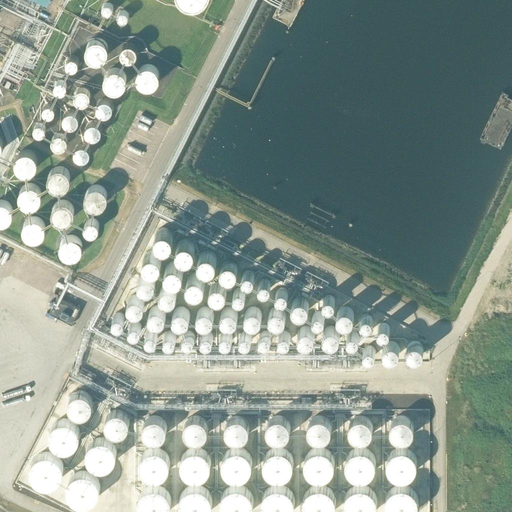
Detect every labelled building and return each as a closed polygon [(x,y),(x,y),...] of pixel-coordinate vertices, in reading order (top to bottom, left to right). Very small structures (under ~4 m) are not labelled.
[(114,9),(114,8),(113,7),(113,6),(112,5),(111,5),(111,4),(109,4),(108,4),(106,4),(105,4),(105,5),(104,6),(103,7),(103,8),(103,9),(103,10),(103,11),(104,12),(104,13),(105,14),(106,14),(107,15),(108,15),(109,15),(110,14),(111,14),(112,13),(113,13),(113,12),(114,10),(114,9)] [(129,17),(129,16),(129,15),(128,14),(128,13),(127,12),(126,12),(125,12),(124,11),(123,11),(122,12),(121,12),(120,13),(119,13),(119,14),(118,16),(118,17),(118,18),(118,19),(119,20),(119,21),(120,22),(121,22),(123,22),(123,23),(124,22),(126,22),(127,21),(128,20),(129,19),(129,18),(129,17)] [(89,44),(88,45),(88,46),(88,47),(87,48),(87,49),(87,50),(87,51),(87,52),(88,53),(88,54),(89,55),(89,56),(90,56),(91,57),(91,58),(92,59),(93,59),(94,60),(95,60),(96,60),(97,60),(98,60),(99,60),(100,60),(101,60),(102,59),(104,58),(105,58),(106,57),(107,56),(107,55),(108,54),(108,53),(108,52),(109,51),(109,50),(109,49),(109,48),(109,47),(108,46),(108,45),(107,44),(107,43),(106,42),(105,42),(105,41),(104,40),(103,40),(102,39),(101,39),(100,39),(99,39),(98,39),(97,39),(96,39),(95,39),(94,40),(93,40),(92,41),(91,41),(90,42),(90,43),(89,44)] [(127,43),(126,44),(124,45),(123,46),(123,48),(122,49),(122,51),(122,53),(122,54),(123,55),(124,57),(125,58),(127,59),(128,59),(130,59),(131,59),(133,59),(134,58),(136,57),(137,56),(138,55),(138,53),(138,51),(138,50),(138,48),(137,47),(136,45),(135,44),(133,44),(132,43),(130,43),(129,43),(127,43)] [(80,61),(79,60),(79,59),(78,57),(77,56),(76,56),(75,55),(73,55),(72,56),(71,56),(70,57),(69,58),(68,59),(68,60),(68,61),(68,63),(68,64),(69,65),(70,66),(71,67),(73,67),(74,67),(75,67),(77,66),(78,66),(79,64),(79,63),(80,62),(80,61)] [(142,68),(141,68),(140,69),(140,70),(139,71),(139,72),(139,73),(139,74),(139,75),(139,77),(139,78),(139,79),(139,80),(140,81),(140,82),(141,83),(142,83),(143,84),(144,85),(145,86),(147,86),(148,86),(150,87),(151,87),(152,86),(153,86),(154,86),(155,85),(156,85),(157,84),(159,82),(159,81),(160,80),(160,79),(161,79),(161,77),(161,76),(161,75),(161,74),(161,73),(160,72),(160,71),(160,70),(159,69),(158,68),(158,67),(157,67),(156,66),(155,65),(154,65),(152,64),(151,64),(150,64),(149,64),(148,64),(146,65),(145,65),(144,66),(143,67),(142,68)] [(109,71),(108,72),(107,72),(107,73),(106,74),(106,75),(106,76),(106,77),(105,78),(105,80),(106,81),(106,82),(106,83),(106,84),(107,85),(107,86),(108,86),(109,87),(110,88),(111,89),(112,89),(113,90),(115,90),(117,90),(118,90),(119,90),(120,90),(121,89),(122,89),(123,88),(124,88),(125,87),(125,86),(126,85),(126,84),(127,83),(127,82),(128,81),(128,80),(128,79),(128,78),(127,77),(127,75),(126,74),(126,73),(125,72),(124,71),(123,70),(122,70),(121,69),(120,69),(119,68),(118,68),(117,68),(116,68),(115,68),(114,68),(113,69),(112,69),(111,69),(110,70),(109,71)] [(68,85),(68,84),(67,83),(66,81),(65,80),(64,80),(63,79),(62,79),(60,80),(59,80),(58,81),(57,82),(56,83),(56,85),(56,86),(57,88),(58,89),(59,90),(60,91),(61,91),(62,91),(64,91),(65,90),(66,89),(67,88),(68,87),(68,86),(68,85)] [(91,95),(91,93),(90,92),(89,90),(88,89),(87,88),(86,88),(84,87),(83,87),(81,87),(80,88),(78,89),(77,90),(76,91),(76,92),(75,94),(75,95),(75,96),(76,98),(77,99),(78,101),(79,102),(80,102),(82,103),(83,103),(85,103),(86,102),(88,101),(89,100),(90,99),(90,97),(91,96),(91,95)] [(113,107),(113,106),(113,104),(113,103),(112,101),(111,100),(110,99),(108,98),(107,98),(105,98),(103,98),(102,99),(101,99),(99,101),(99,102),(98,103),(97,105),(97,106),(98,107),(98,109),(99,110),(100,112),(101,113),(103,113),(104,114),(106,114),(107,114),(109,113),(110,112),(111,111),(112,110),(113,108),(113,107)] [(56,109),(56,108),(55,107),(55,106),(54,104),(53,103),(52,103),(51,102),(49,102),(48,103),(47,103),(46,104),(45,105),(44,106),(44,107),(44,108),(44,110),(44,111),(45,112),(46,113),(47,114),(49,114),(50,114),(51,114),(53,114),(54,113),(55,112),(55,110),(56,109)] [(79,118),(80,118),(79,116),(79,115),(78,113),(77,112),(76,111),(74,110),(73,110),(71,110),(70,110),(68,111),(67,111),(66,113),(65,114),(64,115),(64,117),(64,118),(64,119),(65,121),(65,122),(66,123),(68,124),(69,125),(71,125),(72,125),(74,125),(75,125),(76,124),(78,123),(79,121),(79,120),(79,118)] [(46,127),(46,126),(46,124),(45,123),(44,122),(43,122),(41,121),(40,121),(39,121),(37,122),(36,123),(35,124),(35,125),(34,126),(34,127),(34,129),(35,130),(35,131),(36,132),(38,133),(39,133),(40,133),(42,133),(43,133),(44,132),(45,131),(46,130),(46,128),(46,127)] [(102,129),(102,128),(102,126),(101,125),(100,124),(99,123),(97,122),(96,122),(94,121),(93,122),(91,122),(90,123),(89,124),(88,125),(87,127),(87,128),(87,129),(87,131),(87,132),(88,134),(89,135),(90,136),(92,137),(93,137),(95,137),(96,137),(98,136),(99,135),(100,134),(101,133),(102,132),(102,130),(102,129)] [(68,140),(68,138),(68,137),(67,135),(66,134),(65,133),(63,132),(62,132),(60,132),(58,132),(57,133),(56,134),(55,135),(54,136),(53,137),(53,139),(53,140),(53,141),(53,143),(54,144),(55,145),(56,146),(58,147),(59,147),(61,147),(63,147),(64,146),(65,146),(66,144),(67,143),(68,142),(68,140)] [(91,152),(91,151),(90,149),(90,148),(89,147),(88,145),(87,144),(86,144),(84,143),(82,143),(81,143),(79,144),(78,145),(77,146),(76,147),(75,149),(75,150),(75,151),(75,153),(76,154),(76,155),(77,157),(79,158),(80,158),(82,159),(83,159),(85,159),(86,158),(88,157),(89,156),(90,155),(90,153),(91,152)] [(36,154),(35,153),(33,151),(31,151),(30,150),(28,150),(26,150),(24,150),(22,151),(21,152),(19,153),(18,155),(17,156),(16,158),(16,160),(16,161),(16,163),(17,165),(17,166),(18,168),(20,169),(21,170),(23,171),(25,172),(27,172),(28,172),(30,172),(32,171),(34,170),(35,169),(36,167),(37,166),(38,164),(38,162),(38,161),(38,159),(38,157),(37,155),(36,154)] [(42,196),(43,195),(42,193),(42,191),(41,189),(40,188),(39,186),(37,185),(36,184),(34,184),(32,183),(30,183),(28,184),(26,184),(25,185),(23,187),(22,188),(21,190),(20,192),(20,193),(20,195),(20,196),(21,198),(21,200),(22,202),(24,203),(25,204),(27,205),(29,206),(31,206),(33,206),(34,205),(36,205),(38,204),(39,203),(40,201),(41,199),(42,198),(42,196)] [(108,196),(108,194),(107,192),(107,190),(106,189),(104,187),(103,186),(101,185),(99,185),(97,184),(95,184),(94,185),(92,185),(90,186),(89,188),(87,189),(86,191),(86,192),(85,194),(85,196),(85,198),(86,199),(87,201),(88,203),(89,204),(91,205),(92,206),(94,207),(96,207),(98,207),(100,207),(101,206),(103,205),(105,204),(106,202),(107,201),(108,199),(108,197),(108,196)] [(14,212),(14,210),(13,208),(13,206),(12,205),(10,203),(9,202),(7,201),(5,201),(3,200),(1,200),(0,200),(0,222),(2,223),(4,223),(6,223),(7,222),(9,221),(10,220),(12,218),(13,217),(13,215),(14,213),(14,212)] [(46,229),(46,228),(46,226),(45,224),(44,222),(43,220),(42,219),(40,218),(39,217),(37,216),(35,216),(33,216),(31,217),(30,217),(28,218),(26,220),(25,221),(24,223),(24,224),(23,226),(23,227),(23,229),(24,231),(25,233),(26,235),(27,236),(28,237),(30,238),(32,239),(34,239),(36,239),(38,238),(39,238),(41,237),(42,235),(44,234),(45,232),(45,231),(46,229)] [(100,227),(100,225),(100,224),(100,222),(99,221),(98,220),(97,219),(95,218),(94,218),(92,218),(91,218),(89,219),(88,220),(87,221),(86,222),(86,224),(86,225),(86,227),(86,228),(87,229),(88,230),(89,231),(91,232),(92,232),(94,232),(95,232),(97,231),(98,230),(99,229),(100,228),(100,227)] [(172,238),(172,236),(172,234),(171,232),(170,231),(169,229),(167,228),(166,227),(164,227),(162,227),(160,227),(158,228),(157,229),(156,231),(155,232),(154,234),(154,236),(154,238),(155,240),(156,241),(157,243),(158,244),(160,245),(162,245),(164,245),(166,245),(167,244),(169,243),(170,241),(171,240),(172,238)] [(83,246),(83,244),(82,243),(81,241),(80,239),(79,238),(78,237),(76,236),(74,235),(72,235),(70,235),(68,236),(67,236),(65,237),(64,239),(63,240),(62,242),(61,243),(61,245),(61,246),(61,248),(61,250),(62,252),(63,253),(64,255),(66,256),(68,257),(69,257),(71,257),(73,257),(75,257),(77,256),(78,255),(80,254),(81,252),(82,251),(82,249),(83,247),(83,246)] [(194,250),(194,248),(194,246),(193,244),(192,242),(191,241),(189,240),(187,239),(186,239),(184,239),(182,239),(180,240),(179,241),(177,242),(176,244),(176,246),(176,248),(176,250),(176,251),(177,253),(179,254),(180,256),(182,256),(184,257),(186,257),(188,256),(189,256),(191,254),(192,253),(193,251),(194,250)] [(160,261),(160,259),(160,257),(159,255),(158,253),(157,252),(155,251),(154,250),(152,250),(150,250),(148,250),(146,251),(145,252),(144,253),(143,255),(142,257),(142,259),(142,261),(143,262),(144,264),(145,265),(146,267),(148,267),(150,268),(152,268),(154,267),(155,267),(157,265),(158,264),(159,262),(160,261)] [(215,260),(215,259),(215,257),(214,255),(213,253),(212,252),(211,251),(209,250),(207,250),(205,250),(203,250),(202,251),(200,252),(199,253),(198,255),(197,257),(197,259),(197,260),(198,262),(199,264),(200,265),(202,266),(203,267),(205,268),(207,268),(209,267),(211,266),(212,265),(213,264),(214,262),(215,260)] [(182,272),(182,270),(182,268),(181,267),(180,265),(179,264),(178,262),(176,262),(174,261),(172,261),(170,262),(168,262),(167,264),(166,265),(165,267),(164,268),(164,270),(164,272),(165,274),(166,276),(167,277),(168,278),(170,279),(172,279),(174,279),(176,279),(178,278),(179,277),(180,276),(181,274),(182,272)] [(239,274),(239,272),(239,270),(238,268),(237,266),(236,265),(235,264),(233,263),(231,263),(229,263),(227,263),(226,264),(224,265),(223,267),(222,268),(221,270),(221,272),(221,274),(222,276),(223,277),(224,279),(226,280),(227,280),(229,281),(231,281),(233,280),(235,280),(236,279),(237,277),(238,276),(239,274)] [(255,278),(255,277),(255,276),(255,274),(254,273),(253,272),(252,272),(251,271),(250,271),(249,271),(247,271),(246,272),(245,272),(244,273),(244,274),(243,276),(243,277),(243,278),(244,279),(244,280),(245,281),(246,282),(247,282),(249,283),(250,283),(251,282),(252,282),(253,281),(254,280),(255,279),(255,278)] [(203,283),(203,281),(203,280),(203,278),(202,276),(200,275),(199,274),(197,273),(195,272),(193,272),(192,273),(190,274),(188,275),(187,276),(186,278),(185,280),(185,281),(185,283),(186,285),(187,287),(188,288),(190,289),(192,290),(193,290),(195,291),(197,290),(199,289),(200,288),(202,287),(203,285),(203,283)] [(156,284),(156,283),(156,281),(155,280),(154,278),(153,277),(152,276),(151,276),(149,275),(148,275),(146,276),(145,276),(143,277),(142,278),(142,280),(141,281),(141,283),(141,284),(142,286),(142,287),(143,288),(145,289),(146,290),(148,290),(149,290),(151,290),(152,289),(153,288),(154,287),(155,286),(156,284)] [(271,286),(272,285),(272,283),(271,282),(270,281),(270,280),(269,279),(268,279),(266,279),(265,279),(264,279),(263,279),(262,280),(261,281),(260,282),(260,283),(260,284),(260,286),(260,287),(261,288),(262,289),(263,290),(264,290),(265,290),(266,290),(268,290),(269,290),(270,289),(271,288),(271,287),(271,286)] [(228,295),(228,293),(228,291),(227,289),(226,288),(225,286),(223,285),(222,285),(220,284),(218,284),(216,285),(214,285),(213,286),(212,288),(211,289),(210,291),(210,293),(210,295),(211,297),(212,298),(213,300),(214,301),(216,302),(218,302),(220,302),(222,302),(223,301),(225,300),(226,299),(227,297),(228,295)] [(176,295),(177,293),(177,292),(176,290),(175,289),(174,288),(173,287),(171,286),(170,286),(168,286),(167,286),(165,287),(164,288),(163,289),(162,290),(162,292),(162,293),(162,295),(162,296),(163,298),(164,299),(165,300),(167,301),(168,301),(170,301),(171,301),(173,300),(174,299),(175,298),(176,296),(176,295)] [(246,295),(246,294),(246,293),(246,292),(245,291),(244,290),(243,289),(242,288),(241,288),(240,288),(238,288),(237,289),(236,290),(236,291),(235,292),(235,293),(234,294),(235,295),(235,296),(236,297),(236,298),(237,299),(238,300),(240,300),(241,300),(242,300),(243,299),(244,298),(245,297),(246,296),(246,295)] [(289,295),(289,294),(289,293),(288,291),(288,290),(287,289),(286,289),(285,288),(283,288),(282,288),(281,288),(280,289),(279,289),(278,290),(277,291),(277,293),(277,294),(277,295),(277,296),(278,297),(279,298),(280,299),(281,299),(282,300),(283,300),(285,299),(286,299),(287,298),(288,297),(288,296),(289,295)] [(143,305),(143,303),(143,302),(143,300),(142,299),(141,298),(140,297),(138,296),(137,296),(135,296),(134,296),(132,297),(131,298),(130,299),(129,300),(129,302),(128,303),(129,305),(129,306),(130,308),(131,309),(132,310),(134,310),(135,311),(137,311),(138,310),(140,310),(141,309),(142,308),(143,306),(143,305)] [(336,303),(336,302),(336,300),(335,299),(335,298),(334,297),(333,297),(332,296),(331,296),(329,296),(328,296),(327,297),(326,297),(325,298),(325,299),(324,300),(324,302),(324,303),(325,304),(325,305),(326,306),(327,307),(328,307),(329,307),(331,307),(332,307),(333,307),(334,306),(335,305),(335,304),(336,303)] [(81,309),(58,298),(50,313),(73,325),(81,309)] [(309,307),(309,305),(309,304),(308,302),(307,301),(306,300),(305,299),(304,298),(302,298),(301,298),(299,298),(298,299),(296,300),(295,301),(295,302),(294,304),(294,305),(294,307),(295,308),(295,310),(296,311),(298,312),(299,312),(301,313),(302,313),(304,312),(305,312),(306,311),(308,310),(308,308),(309,307)] [(165,316),(165,314),(165,313),(165,311),(164,310),(163,309),(162,308),(160,307),(159,307),(157,307),(155,307),(154,308),(153,309),(152,310),(151,311),(150,313),(150,314),(150,316),(151,317),(152,319),(153,320),(154,321),(156,322),(157,322),(159,322),(160,322),(162,321),(163,320),(164,319),(165,317),(165,316)] [(261,317),(261,315),(261,313),(261,312),(260,311),(259,309),(258,308),(256,308),(255,307),(253,308),(252,308),(250,308),(249,309),(248,311),(247,312),(247,313),(246,315),(247,317),(247,318),(248,319),(249,321),(250,322),(252,322),(253,322),(255,322),(256,322),(258,321),(259,321),(260,319),(261,318),(261,317)] [(286,316),(286,315),(286,313),(285,312),(284,310),(283,309),(282,308),(281,308),(279,307),(278,307),(276,308),(275,308),(273,309),(272,311),(271,312),(271,313),(271,315),(271,316),(271,318),(272,319),(273,321),(275,321),(276,322),(278,322),(279,322),(281,322),(282,321),(283,320),(284,319),(285,318),(286,316)] [(189,317),(189,316),(189,314),(188,313),(188,311),(187,310),(185,309),(184,309),(182,308),(181,308),(179,309),(178,309),(176,310),(175,311),(175,313),(174,314),(174,316),(174,317),(175,319),(175,320),(176,321),(178,322),(179,323),(181,323),(182,323),(184,323),(185,322),(187,321),(188,320),(188,319),(189,317)] [(213,317),(213,315),(213,314),(212,312),(212,311),(211,310),(209,309),(208,308),(206,308),(205,308),(203,308),(202,309),(201,310),(199,311),(199,312),(198,314),(198,315),(198,317),(199,318),(199,320),(201,321),(202,322),(203,323),(205,323),(206,323),(208,323),(209,322),(211,321),(212,320),(212,318),(213,317)] [(237,317),(237,316),(237,314),(237,313),(236,311),(235,310),(233,309),(232,309),(230,308),(229,308),(227,309),(226,309),(225,310),(224,311),(223,313),(222,314),(222,316),(222,317),(223,319),(224,320),(225,321),(226,322),(227,323),(229,323),(230,323),(232,323),(233,322),(235,321),(236,320),(237,319),(237,317)] [(354,317),(354,315),(354,314),(354,312),(353,311),(352,310),(351,309),(349,308),(348,308),(346,308),(345,308),(343,309),(342,310),(341,311),(340,312),(339,314),(339,315),(339,317),(340,318),(341,320),(342,321),(343,322),(345,322),(346,323),(348,323),(349,322),(351,322),(352,321),(353,320),(354,318),(354,317)] [(325,319),(326,318),(326,317),(325,315),(324,314),(324,313),(323,313),(321,312),(320,312),(319,312),(318,312),(317,313),(316,313),(315,314),(314,315),(314,317),(314,318),(314,319),(314,320),(315,321),(316,322),(317,323),(318,323),(319,324),(320,324),(321,323),(323,323),(324,322),(324,321),(325,320),(325,319)] [(125,320),(125,319),(125,318),(124,316),(124,315),(123,314),(122,314),(121,313),(119,313),(118,313),(117,313),(116,314),(115,314),(114,315),(113,316),(113,318),(113,319),(113,320),(113,321),(114,322),(115,323),(116,324),(117,324),(118,325),(119,325),(121,324),(122,324),(123,323),(124,322),(124,321),(125,320)] [(374,321),(374,320),(374,319),(373,317),(373,316),(372,315),(371,315),(370,314),(368,314),(367,314),(366,314),(365,315),(364,315),(363,316),(362,317),(362,319),(362,320),(362,321),(362,322),(363,323),(364,324),(365,325),(366,325),(367,326),(368,326),(370,325),(371,325),(372,324),(373,323),(373,322),(374,321)] [(141,329),(142,328),(142,326),(141,325),(140,324),(140,323),(139,323),(138,322),(136,322),(135,322),(134,322),(133,323),(132,323),(131,324),(130,325),(130,326),(130,328),(130,329),(130,330),(131,331),(132,332),(133,333),(134,333),(135,333),(136,333),(138,333),(139,333),(140,332),(140,331),(141,330),(141,329)] [(391,330),(391,329),(391,328),(391,327),(390,326),(389,325),(388,324),(387,324),(386,323),(385,323),(383,324),(382,324),(381,325),(380,326),(380,327),(380,328),(379,329),(380,330),(380,332),(381,333),(381,334),(382,334),(383,335),(385,335),(386,335),(387,335),(388,334),(389,334),(390,333),(391,332),(391,330)] [(314,336),(314,335),(314,333),(314,332),(313,330),(312,329),(311,328),(309,328),(308,327),(306,327),(305,328),(303,328),(302,329),(301,330),(300,332),(300,333),(299,335),(300,336),(300,338),(301,339),(302,340),(303,341),(305,342),(306,342),(308,342),(309,342),(311,341),(312,340),(313,339),(314,338),(314,336)] [(340,337),(340,335),(340,334),(339,332),(338,331),(337,330),(336,329),(335,328),(333,328),(332,328),(330,328),(329,329),(327,330),(326,331),(325,332),(325,334),(325,335),(325,337),(325,338),(326,340),(327,341),(329,342),(330,343),(332,343),(333,343),(335,343),(336,342),(337,341),(338,340),(339,338),(340,337)] [(158,337),(158,336),(158,335),(158,334),(157,333),(156,332),(155,331),(154,330),(153,330),(152,330),(150,330),(149,331),(148,332),(147,333),(147,334),(146,335),(146,336),(146,337),(147,338),(147,340),(148,340),(149,341),(150,342),(152,342),(153,342),(154,342),(155,341),(156,340),(157,340),(158,338),(158,337)] [(176,338),(176,337),(176,336),(176,335),(175,334),(174,333),(173,332),(172,331),(171,331),(170,331),(169,331),(168,332),(167,333),(166,334),(165,335),(165,336),(165,337),(165,338),(165,339),(166,341),(167,341),(168,342),(169,343),(170,343),(171,343),(172,343),(173,342),(174,341),(175,341),(176,339),(176,338)] [(195,338),(195,337),(195,336),(195,335),(194,334),(193,333),(192,332),(191,332),(190,331),(189,331),(187,332),(186,332),(185,333),(185,334),(184,335),(184,336),(183,337),(184,338),(184,340),(185,341),(185,342),(186,342),(187,343),(189,343),(190,343),(191,343),(192,342),(193,342),(194,341),(195,340),(195,338)] [(214,338),(214,337),(214,336),(214,335),(213,333),(212,333),(211,332),(210,331),(209,331),(208,331),(206,331),(205,332),(204,333),(203,333),(203,335),(202,336),(202,337),(202,338),(203,339),(203,340),(204,341),(205,342),(206,343),(208,343),(209,343),(210,343),(211,342),(212,341),(213,340),(214,339),(214,338)] [(233,338),(233,337),(233,336),(233,335),(232,334),(231,333),(230,332),(229,332),(228,331),(227,331),(225,332),(224,332),(223,333),(222,334),(222,335),(221,336),(221,337),(221,338),(222,340),(222,341),(223,341),(224,342),(225,343),(227,343),(228,343),(229,343),(230,342),(231,341),(232,341),(233,340),(233,338)] [(252,338),(253,337),(253,336),(252,335),(251,333),(250,332),(249,331),(247,331),(246,331),(245,331),(244,332),(243,333),(242,333),(241,335),(241,336),(241,337),(241,338),(241,339),(242,340),(243,341),(244,342),(245,343),(246,343),(247,343),(249,343),(250,342),(251,341),(251,340),(252,339),(252,338)] [(291,338),(291,337),(291,336),(290,335),(290,333),(289,333),(288,332),(287,331),(286,331),(284,331),(283,331),(282,332),(281,333),(280,333),(280,335),(279,336),(279,337),(279,338),(280,339),(280,340),(281,341),(282,342),(283,343),(284,343),(286,343),(287,343),(288,342),(289,341),(290,340),(290,339),(291,338)] [(272,339),(272,338),(272,336),(271,335),(271,334),(270,333),(269,332),(268,332),(266,332),(265,332),(264,332),(263,332),(262,333),(261,334),(261,335),(260,336),(260,338),(260,339),(261,340),(261,341),(262,342),(263,343),(264,343),(265,343),(266,343),(268,343),(269,343),(270,342),(271,341),(271,340),(272,339)] [(360,339),(360,337),(360,336),(360,335),(359,334),(358,333),(357,332),(356,332),(355,332),(354,332),(352,332),(351,332),(350,333),(349,334),(349,335),(348,336),(348,337),(348,339),(349,340),(349,341),(350,342),(351,343),(352,343),(354,343),(355,343),(356,343),(357,343),(358,342),(359,341),(360,340),(360,339)] [(399,351),(399,350),(399,348),(399,347),(398,345),(397,344),(396,343),(394,342),(393,342),(391,342),(390,342),(388,343),(387,344),(386,345),(385,347),(384,348),(384,350),(384,351),(385,353),(386,354),(387,355),(388,356),(390,357),(391,357),(393,357),(394,357),(396,356),(397,355),(398,354),(399,353),(399,351)] [(424,351),(424,349),(424,348),(423,346),(422,345),(421,344),(420,343),(419,342),(417,342),(416,342),(414,342),(413,343),(411,344),(410,345),(409,346),(409,348),(409,349),(409,351),(409,352),(410,354),(411,355),(413,356),(414,357),(416,357),(417,357),(419,357),(420,356),(421,355),(422,354),(423,352),(424,351)] [(376,353),(376,352),(376,351),(376,350),(375,349),(374,348),(373,347),(372,346),(371,346),(370,346),(369,346),(368,347),(367,348),(366,349),(365,350),(365,351),(365,352),(365,353),(365,354),(366,356),(367,356),(368,357),(369,358),(370,358),(371,358),(372,358),(373,357),(374,356),(375,356),(376,354),(376,353)] [(78,391),(74,392),(70,395),(67,398),(66,403),(66,407),(68,411),(71,415),(77,418),(81,418),(84,417),(89,413),(91,409),(92,404),(92,400),(90,397),(87,394),(83,392),(78,391)] [(116,409),(111,410),(107,412),(105,416),(103,421),(103,425),(105,429),(109,433),(115,436),(118,436),(122,435),(127,431),(130,427),(131,422),(130,417),(128,415),(125,411),(121,409),(116,409)] [(153,415),(148,416),(144,418),(142,422),(141,426),(141,430),(142,434),(146,438),(151,441),(158,440),(163,436),(165,432),(166,427),(165,423),(164,421),(161,417),(157,415),(153,415)] [(184,432),(187,436),(191,439),(196,439),(201,438),(205,434),(207,430),(207,425),(205,421),(203,418),(199,416),(194,415),(190,416),(187,419),(184,423),(183,427),(184,432)] [(236,415),(232,416),(228,419),(225,422),(224,427),(225,430),(226,434),(230,438),(235,440),(238,440),(241,439),(246,436),(248,433),(249,428),(249,423),(248,421),(245,418),(241,415),(236,415)] [(280,439),(282,439),(284,438),(286,436),(288,434),(289,431),(290,429),(290,426),(289,423),(288,422),(287,419),(285,417),(283,416),(280,416),(278,415),(276,416),(274,416),(272,417),(270,418),(269,420),(268,421),(267,423),(266,425),(266,427),(266,429),(267,432),(268,434),(269,436),(271,437),(273,438),(275,439),(278,439),(280,439)] [(321,439),(323,439),(325,438),(328,436),(329,434),(330,431),(331,429),(331,426),(330,423),(330,422),(328,419),(326,417),(324,416),(322,416),(319,415),(317,416),(315,416),(313,417),(311,418),(310,420),(309,421),(308,423),(307,425),(307,427),(307,429),(308,432),(309,434),(310,436),(312,437),(314,438),(316,439),(319,439),(321,439)] [(363,439),(365,439),(367,438),(370,436),(371,434),(372,431),(373,429),(373,426),(372,423),(372,421),(370,419),(368,417),(366,416),(364,416),(361,415),(359,416),(357,416),(355,417),(353,418),(352,420),(351,421),(350,423),(349,425),(349,427),(349,429),(350,432),(351,434),(352,436),(354,437),(356,438),(358,439),(361,439),(363,439)] [(403,439),(406,439),(408,438),(410,436),(412,434),(413,431),(413,429),(414,426),(413,423),(412,421),(411,419),(409,417),(406,416),(404,416),(402,415),(400,415),(398,416),(396,417),(394,418),(392,420),(391,421),(390,423),(390,425),(390,427),(390,429),(390,432),(391,434),(393,436),(395,437),(397,438),(399,439),(401,439),(403,439)] [(64,419),(58,421),(54,424),(51,428),(49,433),(49,438),(52,443),(55,447),(60,450),(65,450),(71,449),(75,446),(78,442),(80,437),(80,431),(77,426),(74,423),(69,420),(64,419)] [(99,437),(93,438),(89,441),(85,446),(84,451),(84,456),(86,461),(90,466),(95,468),(101,470),(108,467),(112,464),(115,459),(116,453),(115,447),(113,444),(110,440),(105,437),(99,437)] [(153,447),(148,448),(144,451),(141,455),(139,460),(139,465),(141,469),(145,474),(150,476),(155,477),(160,475),(165,472),(168,467),(169,462),(168,457),(166,454),(163,450),(158,448),(153,447)] [(194,447),(189,448),(184,451),(181,455),(180,460),(180,465),(182,470),(186,475),(191,477),(195,479),(203,476),(207,473),(210,468),(211,462),(210,457),(208,454),(205,450),(200,447),(194,447)] [(230,476),(235,478),(241,478),(247,474),(251,469),(253,463),(251,457),(248,452),(243,448),(237,447),(231,449),(226,452),(223,457),(222,463),(223,468),(225,473),(230,476)] [(268,451),(266,453),(264,455),(263,458),(263,461),(263,464),(263,467),(265,470),(266,472),(268,474),(271,476),(273,477),(276,478),(279,478),(282,477),(285,476),(287,475),(290,473),(291,470),(293,468),(293,465),(294,462),(293,459),(292,456),(291,454),(289,451),(287,449),(284,448),(281,447),(278,447),(276,447),(273,448),(270,449),(268,451)] [(308,451),(307,453),(305,456),(304,459),(304,462),(304,466),(305,469),(307,472),(309,474),(312,476),(315,477),(318,478),(321,478),(324,477),(327,476),(329,474),(332,472),(333,469),(334,467),(335,464),(335,460),(334,458),(333,455),(331,452),(329,451),(327,449),(324,448),(322,447),(319,447),(316,447),(313,448),(311,449),(308,451)] [(350,451),(348,453),(346,457),(346,459),(345,462),(346,466),(347,470),(348,472),(351,474),(353,476),(356,477),(360,478),(363,478),(366,477),(369,476),(371,474),(373,472),(375,470),(376,467),(376,464),(376,460),(376,458),(374,455),(373,452),(371,451),(369,449),(366,448),(363,447),(360,447),(358,447),(355,448),(352,450),(350,451)] [(391,451),(390,453),(388,456),(387,459),(386,462),(387,466),(388,469),(389,472),(392,474),(394,476),(398,477),(401,478),(404,478),(407,477),(410,476),(412,474),(414,472),(416,469),(417,467),(417,463),(417,460),(417,457),(415,455),(414,452),(412,451),(410,449),(407,448),(404,447),(401,447),(399,447),(396,448),(394,449),(391,451)] [(44,457),(39,458),(34,461),(31,465),(29,470),(30,476),(32,481),(36,485),(40,487),(46,488),(51,487),(56,484),(59,479),(60,474),(60,469),(58,464),(54,460),(49,457),(44,457)] [(80,470),(74,472),(69,475),(65,480),(63,486),(64,492),(66,498),(70,502),(76,505),(82,506),(88,505),(93,501),(97,496),(99,490),(98,484),(96,478),(92,474),(86,471),(80,470)] [(153,485),(148,486),(143,489),(140,493),(139,498),(139,503),(141,508),(144,511),(163,511),(165,510),(168,506),(169,500),(168,495),(167,492),(163,488),(158,486),(153,485)] [(195,485),(189,486),(184,489),(180,494),(178,500),(179,505),(181,511),(182,511),(209,511),(211,508),(213,502),(212,496),(210,492),(206,488),(201,485),(195,485)] [(220,507),(222,510),(223,511),(249,511),(251,510),(253,507),(254,503),(254,500),(253,496),(252,494),(250,491),(247,489),(245,487),(241,485),(238,485),(235,485),(231,485),(229,487),(226,488),(224,491),(222,493),(221,497),(220,500),(220,503),(220,507)] [(262,507),(263,510),(264,511),(291,511),(293,510),(294,506),(295,503),(295,500),(294,497),(293,494),(291,491),(288,489),(286,487),(283,486),(279,485),(276,485),(273,486),(270,487),(267,489),(265,491),(263,494),(262,497),(261,500),(261,503),(262,507)] [(303,506),(305,509),(306,511),(332,511),(334,510),(336,507),(336,503),(336,500),(336,496),(334,493),(333,491),(330,488),(327,486),(324,485),(321,485),(318,485),(314,485),(311,487),(309,488),(306,491),(305,493),(303,497),(303,500),(303,503),(303,506)] [(344,507),(346,510),(347,511),(373,511),(375,510),(377,507),(377,503),(377,500),(376,497),(375,494),(374,491),(371,489),(368,487),(365,486),(362,485),(359,485),(355,486),(352,487),(350,489),(347,491),(346,494),(344,497),(344,500),(344,504),(344,507)] [(386,507),(387,509),(388,511),(415,511),(417,510),(418,507),(419,503),(419,500),(418,496),(417,494),(415,491),(413,488),(410,486),(407,485),(403,485),(400,485),(397,485),(394,487),(391,488),(389,491),(387,493),(386,497),(385,500),(385,503),(386,507)]
